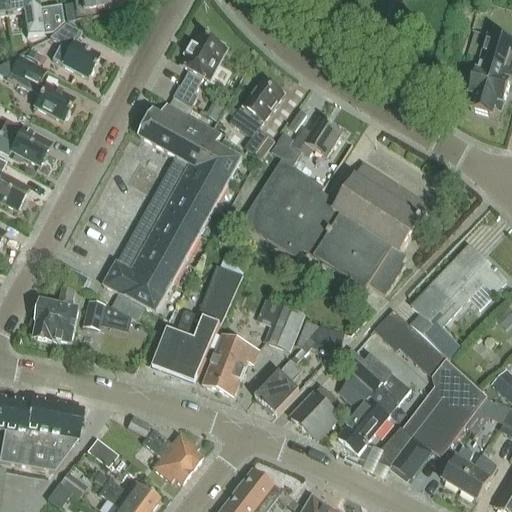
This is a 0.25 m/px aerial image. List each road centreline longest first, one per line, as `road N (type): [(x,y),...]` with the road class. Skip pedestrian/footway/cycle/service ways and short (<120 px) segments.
road 1 (residential): [(0,327),(176,0)]
road 2 (residential): [(483,174),(310,69),(229,0)]
road 3 (residential): [(246,437),(0,369)]
road 4 (residential): [(412,511),(246,437)]
